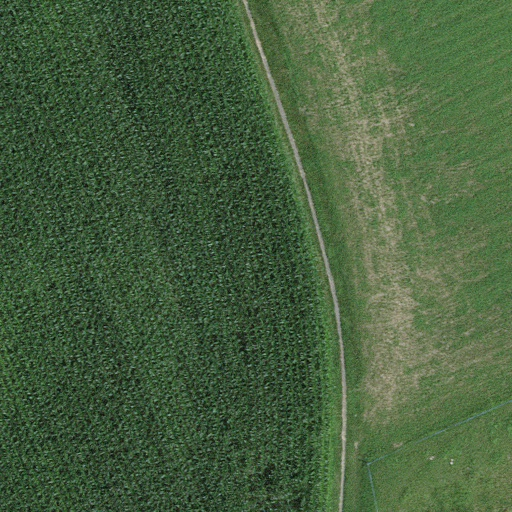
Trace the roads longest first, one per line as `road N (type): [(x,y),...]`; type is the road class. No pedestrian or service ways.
road 1 (track): [(232,0),(350,366),(333,511)]
road 2 (track): [(511,416),(336,489)]
